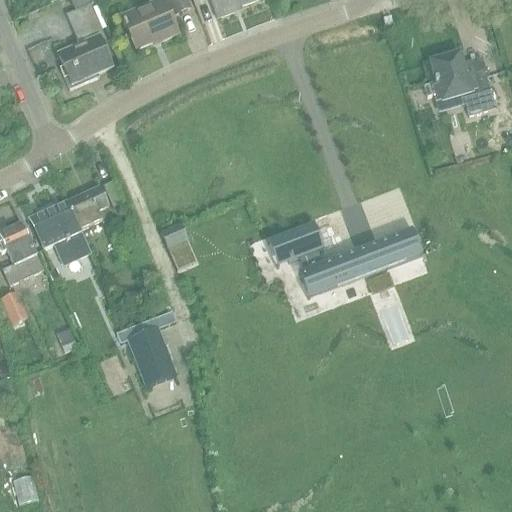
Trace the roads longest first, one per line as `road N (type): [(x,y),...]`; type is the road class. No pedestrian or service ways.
road 1 (tertiary): [(48,147),(166,79),(356,13),(369,0)]
road 2 (residential): [(48,147),(0,13)]
